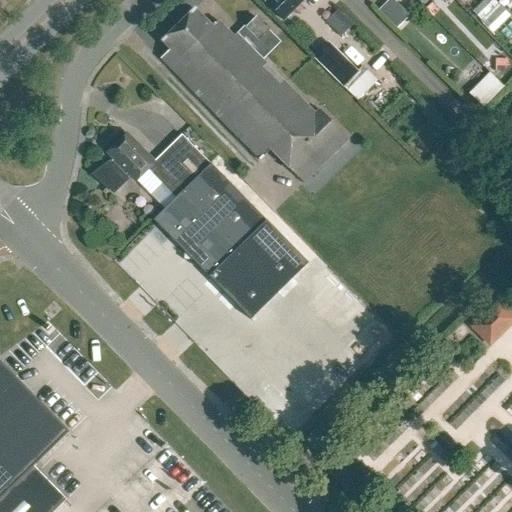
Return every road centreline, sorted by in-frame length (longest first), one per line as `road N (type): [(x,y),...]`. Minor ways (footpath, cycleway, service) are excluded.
road 1 (residential): [(295,511),(27,237)]
road 2 (residential): [(27,237),(56,179),(73,80),(140,0)]
